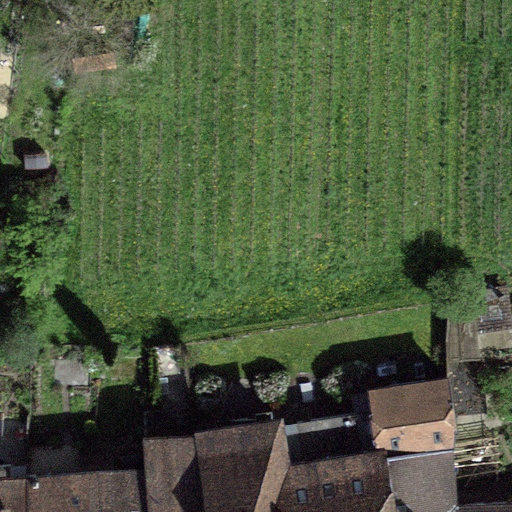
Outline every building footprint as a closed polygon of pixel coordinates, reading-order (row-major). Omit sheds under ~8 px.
[(509,322),(504,291),(471,297),(476,328),(509,322)] [(448,361),(447,377),(450,409),(485,406),(480,358),(448,361)] [(370,389),(379,447),(448,442),(452,441),(450,409),(447,377),(370,389)] [(298,421),(304,461),(360,451),(354,412),(298,421)] [(387,511),(377,447),(360,451),(304,461),(284,464),(278,422),(198,434),(209,511),(387,511)] [(209,511),(198,434),(148,440),(148,467),(155,511),(209,511)] [(377,447),(387,511),(511,511),(511,502),(452,502),(448,442),(379,447),(377,447)] [(155,511),(148,467),(95,473),(99,511),(155,511)] [(36,476),(24,477),(29,511),(99,511),(95,473),(36,476)] [(0,511),(29,511),(24,477),(0,478),(0,511)]
